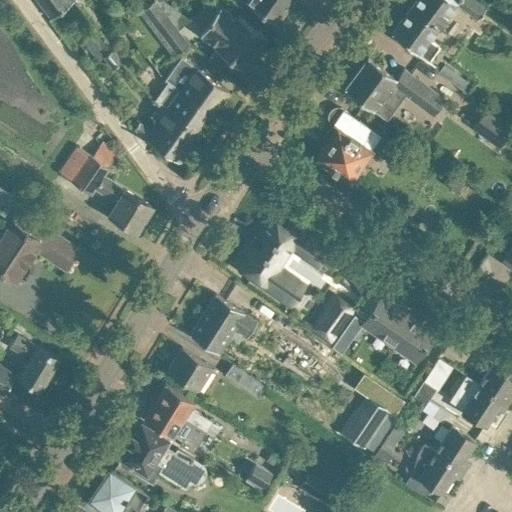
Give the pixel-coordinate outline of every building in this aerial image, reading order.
[(37,0),(41,5),(50,17),(73,0),(72,0),(37,0)] [(189,43),(179,30),(165,12),(155,0),(153,0),(142,9),(176,53),(189,43)] [(246,0),(277,22),(292,0),(246,0)] [(486,7),(476,0),(457,0),(457,1),(455,0),(415,0),(391,32),(428,60),(440,44),(430,36),(440,24),(441,25),(449,15),(447,14),(457,1),(479,17),(486,7)] [(176,4),(165,12),(179,30),(190,22),(176,4)] [(244,68),(267,35),(238,14),(235,17),(221,7),(200,37),(244,68)] [(113,49),(102,58),(111,70),(122,60),(113,49)] [(168,80),(180,89),(212,112),(229,89),(182,55),(165,78),(168,80)] [(441,95),(403,67),(396,76),(368,56),(345,87),(373,109),(393,84),(429,111),(441,95)] [(167,107),(199,130),(212,112),(180,89),(168,80),(155,99),(160,102),(167,107)] [(178,160),(199,130),(167,107),(160,102),(151,114),(158,119),(150,130),(139,121),(134,127),(178,160)] [(379,133),(343,108),(341,107),(339,106),(337,106),(336,107),(334,107),(332,108),(331,109),(330,111),(329,112),(329,114),(329,115),(329,116),(329,118),(329,119),(330,121),(331,122),(333,123),(326,133),(329,135),(316,154),(349,177),(379,133)] [(511,126),(487,108),(472,127),(500,148),(511,131),(511,126)] [(25,111),(14,127),(0,117),(0,129),(41,157),(57,133),(25,111)] [(426,139),(421,146),(431,153),(435,146),(426,139)] [(79,145),(63,167),(61,170),(91,193),(96,186),(119,200),(111,213),(135,229),(151,204),(103,175),(109,166),(79,145)] [(452,170),(443,183),(457,194),(467,180),(452,170)] [(0,183),(0,196),(11,204),(17,195),(0,183)] [(0,268),(10,275),(21,260),(25,263),(36,248),(65,267),(78,247),(15,206),(5,221),(8,223),(2,233),(0,231),(0,268)] [(250,240),(235,261),(250,271),(247,275),(290,305),(295,297),(293,296),(302,282),(291,274),(278,265),(290,247),(303,255),(315,237),(316,236),(289,218),(284,227),(270,217),(253,242),(250,240)] [(511,245),(502,259),(511,265),(511,245)] [(215,291),(189,332),(218,351),(235,325),(248,333),(258,319),(215,291)] [(434,331),(382,294),(362,323),(414,360),(434,331)] [(319,316),(312,326),(330,339),(354,307),(342,298),(326,321),(319,316)] [(293,319),(273,352),(291,364),(314,378),(324,364),(335,348),(293,319)] [(466,339),(473,329),(461,321),(454,332),(466,339)] [(0,388),(4,391),(6,388),(28,401),(37,386),(39,387),(58,356),(38,344),(37,345),(17,333),(10,346),(30,358),(19,376),(0,363),(0,388)] [(212,365),(181,345),(166,369),(197,389),(212,365)] [(438,355),(433,364),(443,371),(449,362),(438,355)] [(511,367),(496,356),(479,382),(503,398),(511,382),(511,367)] [(231,362),(224,373),(256,395),(263,384),(231,362)] [(503,398),(479,382),(469,375),(462,386),(472,392),(462,408),(486,423),(503,398)] [(410,401),(422,408),(423,406),(429,398),(436,387),(424,379),(410,401)] [(158,392),(154,398),(205,430),(213,435),(219,425),(189,406),(194,399),(165,381),(164,383),(161,381),(155,390),(158,392)] [(205,430),(154,398),(150,405),(147,403),(141,412),(145,414),(143,416),(173,434),(177,427),(214,450),(221,440),(213,435),(205,430)] [(449,411),(429,398),(423,406),(422,408),(443,422),(449,411)] [(134,431),(130,437),(167,460),(174,450),(163,443),(168,436),(141,419),(140,421),(137,419),(131,429),(134,431)] [(435,449),(459,464),(475,439),(451,423),(435,449)] [(123,441),(117,451),(121,453),(119,455),(122,456),(132,463),(129,467),(143,476),(152,482),(158,472),(173,481),(186,489),(191,482),(192,482),(193,482),(194,482),(195,482),(197,481),(198,481),(199,481),(200,480),(201,479),(202,479),(202,478),(203,477),(204,476),(204,475),(205,474),(205,473),(206,472),(206,471),(206,470),(206,469),(206,468),(206,467),(206,465),(205,464),(205,463),(204,462),(177,445),(174,450),(167,460),(130,437),(127,443),(123,441)] [(459,464),(435,449),(424,442),(416,453),(427,461),(418,474),(442,490),(459,464)] [(380,445),(373,456),(385,464),(392,452),(380,445)] [(111,511),(173,511),(175,511),(163,503),(157,511),(125,511),(129,507),(136,511),(149,491),(111,468),(108,473),(106,472),(102,477),(89,496),(92,499),(95,502),(102,506),(111,511)] [(342,490),(310,470),(301,485),(333,505),(342,490)]
